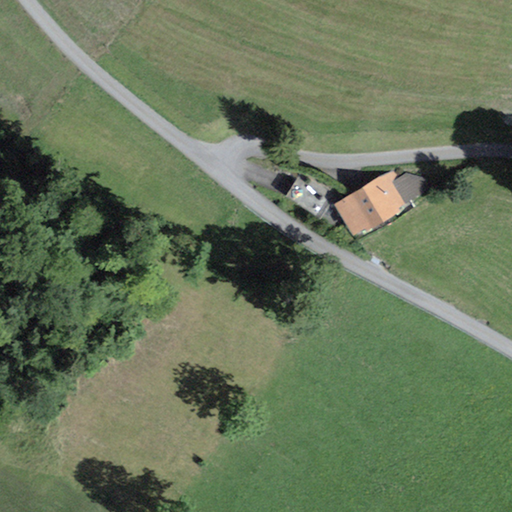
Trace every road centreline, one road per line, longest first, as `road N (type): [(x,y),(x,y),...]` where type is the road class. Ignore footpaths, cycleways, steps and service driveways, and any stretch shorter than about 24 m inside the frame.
road 1 (unclassified): [(36,0),(79,50),(313,241),(511,347)]
road 2 (track): [(219,164),(511,153)]
